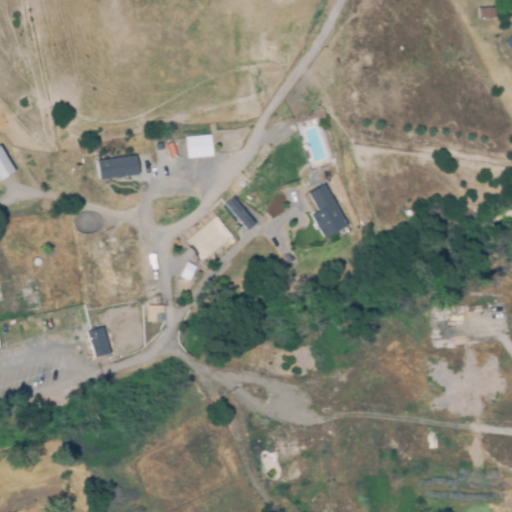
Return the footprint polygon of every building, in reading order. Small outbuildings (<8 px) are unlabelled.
[(476,6),(494,5),(495,17),(476,18),(476,6)] [(185,158),(211,156),(209,134),(183,137),(185,158)] [(0,150),(12,171),(0,178),(0,150)] [(136,176),(134,156),(94,159),(96,179),(136,176)] [(305,193),(314,211),(307,215),(320,239),(344,226),(322,184),(305,193)] [(243,230),(254,222),(234,195),(223,203),(243,230)] [(181,238),(213,214),(228,235),(196,259),(181,238)] [(152,314),(161,314),(161,305),(145,305),(145,321),(151,321),(152,314)] [(83,332),(92,358),(107,353),(99,326),(83,332)]
